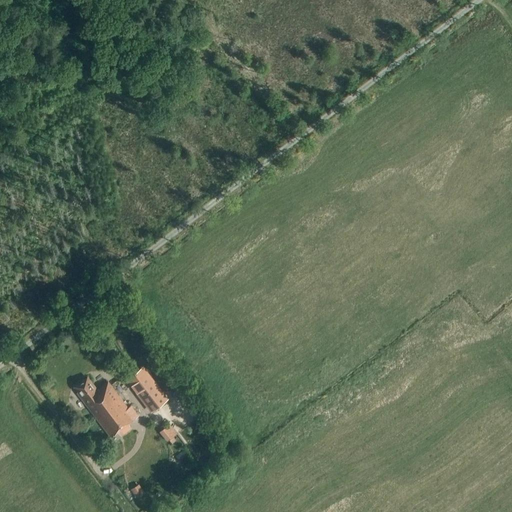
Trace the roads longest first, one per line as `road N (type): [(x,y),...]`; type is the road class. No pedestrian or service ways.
road 1 (unclassified): [(0,365),(478,0)]
road 2 (track): [(12,355),(128,511)]
